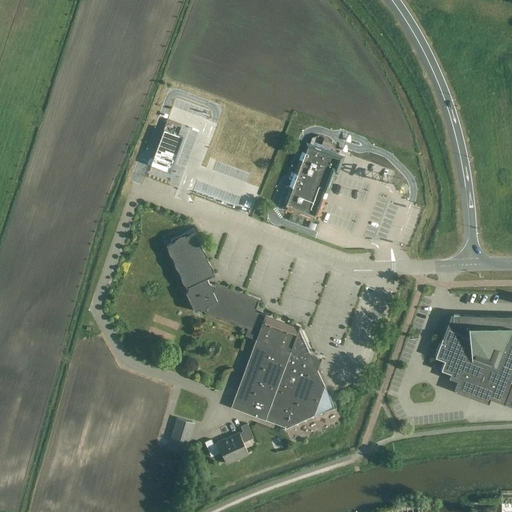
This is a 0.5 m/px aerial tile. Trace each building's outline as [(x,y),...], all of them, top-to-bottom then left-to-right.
[(150,158),(148,164),(169,173),(183,136),(178,135),(163,129),(152,159),(150,158)] [(288,198),(285,206),(315,217),(327,185),(319,182),(325,166),(335,170),(340,158),(328,154),(330,150),(329,148),(312,142),(310,143),(308,147),(307,147),(305,153),(303,152),(300,160),(302,161),(297,175),(295,174),(286,197),(288,198)] [(380,221),(389,228),(394,221),(386,214),(380,221)] [(309,354),(298,330),(298,329),(297,332),(263,320),(265,316),(254,313),(259,300),(215,284),(214,286),(209,284),(206,279),(214,275),(194,233),(189,235),(188,232),(170,241),(171,243),(166,245),(186,288),(187,287),(188,288),(187,292),(185,293),(194,312),(199,309),(205,311),(204,313),(248,329),(245,336),(255,340),(231,407),(285,427),(283,430),(333,406),(317,370),(320,363),(317,357),(309,354)] [(511,317),(450,316),(435,357),(444,361),(441,370),(450,374),(448,378),(458,382),(455,391),(488,404),(490,399),(503,404),(511,407),(511,317)] [(168,447),(186,452),(194,423),(176,418),(168,447)] [(243,432),(228,438),(237,459),(248,454),(243,443),(253,438),(247,424),(241,427),(243,432)] [(211,441),(205,443),(212,457),(221,452),(226,464),(237,459),(228,438),(213,445),(211,441)]
